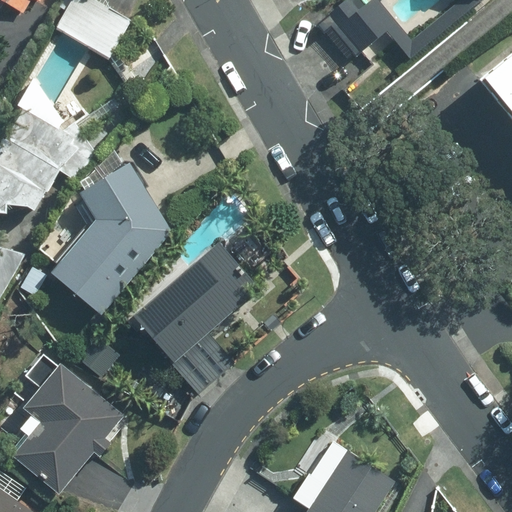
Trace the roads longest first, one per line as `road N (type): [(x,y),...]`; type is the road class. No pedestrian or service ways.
road 1 (residential): [(218,0),(382,303)]
road 2 (residential): [(382,303),(273,373),(231,415),(174,511)]
road 3 (residential): [(382,303),(511,472)]
